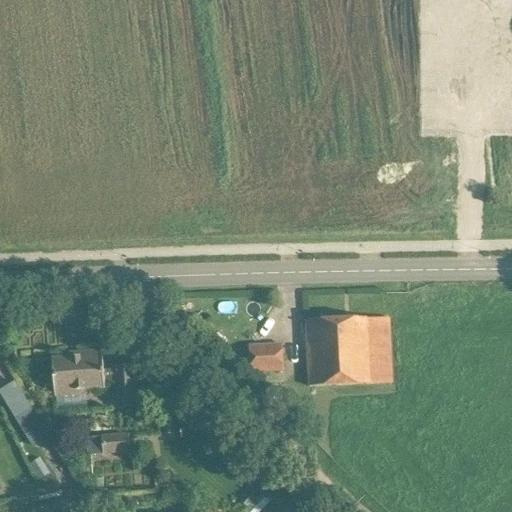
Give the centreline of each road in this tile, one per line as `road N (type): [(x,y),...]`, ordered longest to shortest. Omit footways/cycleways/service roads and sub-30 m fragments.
road 1 (residential): [(468,184),(129,200),(93,191),(73,160),(54,0)]
road 2 (residential): [(0,284),(470,271)]
road 3 (track): [(362,506),(130,279)]
